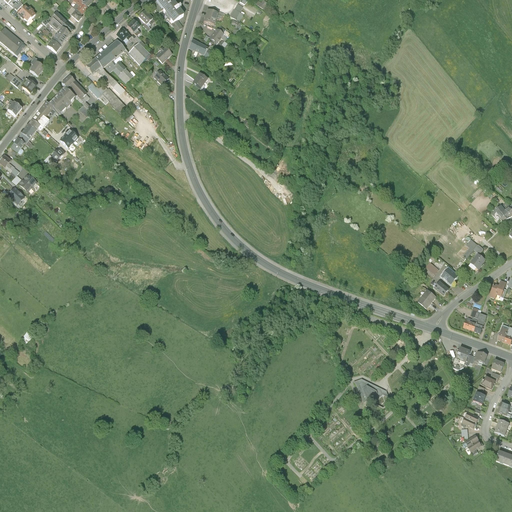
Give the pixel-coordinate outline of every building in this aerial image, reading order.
[(92,3),(89,0),(77,0),(80,2),(81,2),(83,4),(82,6),(86,9),(92,3)] [(156,0),(158,2),(151,6),(157,15),(163,11),(173,24),(176,22),(183,17),(171,1),(172,0),(156,0)] [(86,9),(82,6),(83,4),(81,2),(80,2),(77,5),(80,8),(76,12),(81,16),(87,10),(86,9)] [(17,6),(14,9),(17,12),(23,6),(20,3),(17,6)] [(242,9),(237,5),(230,18),(235,21),(242,9)] [(29,9),(28,11),(25,8),(18,15),(27,23),(31,20),(32,20),(35,17),(32,14),(33,13),(29,9)] [(81,16),(76,12),(73,9),(72,9),(68,14),(71,17),(71,18),(76,22),(78,23),(83,18),(81,17),(81,16)] [(147,15),(145,12),(138,18),(138,19),(145,25),(146,27),(146,26),(152,21),(150,18),(150,17),(148,15),(147,15)] [(211,13),(208,12),(204,23),(214,26),(217,15),(211,13)] [(65,24),(56,15),(51,20),(61,29),(61,28),(65,24)] [(48,17),(42,24),(46,27),(48,25),(46,23),(50,19),(48,17)] [(51,20),(50,19),(46,23),(48,25),(57,33),(60,31),(61,32),(63,30),(51,20)] [(139,29),(133,22),(127,29),(133,35),(139,29)] [(173,24),(172,25),(177,32),(182,29),(176,22),(173,24)] [(70,28),(65,24),(61,28),(66,33),(70,28)] [(74,32),(70,28),(66,33),(70,36),(74,32)] [(23,45),(4,30),(0,35),(0,43),(8,49),(10,47),(16,53),(23,45)] [(70,37),(63,30),(61,32),(53,42),(61,48),(70,37)] [(123,31),(116,37),(122,44),(126,40),(128,42),(131,39),(126,35),(123,31)] [(223,36),(216,31),(210,40),(216,44),(223,36)] [(177,42),(171,35),(169,38),(175,44),(177,42)] [(208,50),(192,41),(190,45),(206,53),(208,50)] [(53,42),(52,42),(47,48),(56,55),(61,48),(53,42)] [(114,46),(121,55),(125,52),(123,49),(123,50),(117,43),(114,46)] [(143,49),(139,45),(128,55),(139,67),(150,56),(143,49)] [(204,56),(206,53),(190,45),(188,50),(194,52),(198,54),(204,57),(204,56)] [(114,46),(95,61),(101,68),(103,70),(105,68),(112,62),(121,55),(114,46)] [(165,50),(163,51),(161,50),(159,52),(161,53),(156,58),(162,65),(165,62),(167,60),(171,56),(165,50)] [(215,56),(208,50),(206,53),(204,56),(206,58),(207,57),(210,59),(211,57),(214,59),(215,56)] [(167,60),(165,62),(171,68),(173,66),(167,60)] [(101,68),(95,61),(86,68),(91,76),(95,73),(95,74),(98,72),(97,71),(98,70),(101,68)] [(112,62),(105,68),(108,72),(116,66),(112,62)] [(33,68),(30,73),(37,79),(44,70),(37,64),(36,64),(33,68)] [(126,71),(119,64),(116,66),(108,72),(110,74),(113,72),(119,78),(125,71),(126,71)] [(106,74),(102,70),(103,70),(101,68),(98,70),(103,75),(102,76),(106,79),(108,76),(106,74)] [(125,71),(119,78),(126,85),(133,78),(125,71)] [(168,80),(161,72),(153,79),(161,87),(168,80)] [(207,81),(199,75),(193,85),(200,90),(203,87),(207,81)] [(22,85),(14,78),(10,83),(18,89),(22,85)] [(83,93),(70,78),(62,86),(65,89),(66,91),(75,99),(75,100),(83,93)] [(36,87),(28,81),(22,89),(30,95),(36,87)] [(102,96),(94,87),(89,91),(98,100),(98,99),(102,96)] [(65,89),(59,95),(57,97),(58,98),(52,104),(49,107),(55,113),(59,117),(62,114),(61,114),(69,106),(69,105),(75,99),(66,91),(65,89)] [(86,96),(83,93),(75,100),(83,107),(87,111),(89,108),(85,104),(89,100),(85,97),(86,96)] [(110,104),(102,96),(98,99),(106,108),(110,104)] [(89,108),(87,111),(91,115),(91,116),(99,108),(94,103),(89,108)] [(22,110),(14,104),(11,108),(9,110),(8,112),(15,118),(22,110)] [(38,115),(44,120),(49,124),(56,115),(55,113),(49,107),(46,104),(38,115)] [(87,111),(83,107),(78,111),(86,119),(91,115),(87,111)] [(38,115),(35,118),(42,124),(44,120),(38,115)] [(35,118),(32,122),(38,128),(42,124),(35,118)] [(38,128),(32,122),(28,127),(32,130),(36,133),(38,131),(39,129),(38,128)] [(32,130),(28,127),(22,136),(29,141),(29,142),(33,137),(34,138),(35,137),(34,136),(36,133),(32,130)] [(47,135),(39,129),(38,131),(39,133),(45,138),(47,135)] [(70,131),(65,137),(73,145),(78,140),(70,131)] [(29,141),(22,136),(18,140),(25,146),(26,147),(28,149),(31,145),(28,143),(29,141)] [(68,150),(73,145),(65,137),(59,142),(68,150)] [(25,146),(18,140),(11,149),(18,154),(19,155),(20,155),(22,153),(22,152),(20,151),(25,146)] [(56,154),(56,153),(53,156),(53,157),(49,162),(51,164),(52,162),(55,165),(59,160),(64,155),(60,151),(56,154)] [(11,162),(4,157),(0,162),(0,165),(5,170),(9,165),(11,162)] [(14,170),(9,165),(5,170),(11,174),(14,170)] [(19,174),(14,170),(11,174),(16,178),(16,177),(19,174)] [(16,178),(12,183),(16,187),(21,181),(16,177),(16,178)] [(30,179),(28,177),(23,181),(32,190),(37,185),(34,183),(30,179)] [(32,190),(23,181),(19,186),(28,194),(32,190)] [(24,199),(14,190),(6,199),(9,202),(11,200),(17,206),(24,199)] [(511,205),(505,211),(501,207),(492,215),(497,221),(499,219),(504,225),(511,218),(511,205)] [(484,251),(471,241),(466,247),(470,250),(463,258),(467,261),(474,252),(478,255),(480,257),(484,251)] [(480,257),(478,255),(469,266),(478,273),(487,262),(480,257)] [(439,272),(430,264),(423,271),(432,279),(439,272)] [(458,278),(449,270),(441,280),(451,287),(458,278)] [(501,300),(507,285),(501,283),(498,290),(493,288),(489,298),(496,301),(497,298),(501,300)] [(449,292),(439,284),(434,291),(444,299),(449,292)] [(437,300),(427,291),(417,303),(426,311),(437,300)] [(477,326),(474,334),(481,336),(487,318),(480,316),(477,326)] [(474,334),(477,326),(466,322),(463,330),(474,334)] [(509,329),(503,327),(497,342),(504,345),(509,329)] [(23,337),(29,341),(33,336),(27,332),(23,337)] [(471,353),(459,349),(454,363),(466,367),(471,353)] [(487,357),(477,353),(472,367),(482,370),(487,357)] [(505,366),(495,362),(491,372),(500,376),(505,366)] [(497,384),(486,379),(483,388),(493,393),(497,384)] [(362,380),(354,383),(357,387),(363,405),(367,402),(374,404),(383,396),(389,399),(386,392),(362,380)] [(488,398),(478,394),(474,405),(484,409),(488,398)] [(511,406),(503,403),(498,415),(511,420),(511,406)] [(469,411),(465,419),(478,424),(482,417),(469,411)] [(495,424),(508,430),(510,423),(498,418),(495,424)] [(475,432),(478,424),(465,419),(462,426),(475,432)] [(508,430),(495,424),(493,431),(505,436),(508,430)] [(462,445),(466,451),(479,443),(476,437),(462,445)] [(483,450),(479,443),(466,451),(469,457),(483,450)] [(511,454),(497,448),(492,461),(511,468),(511,454)]
